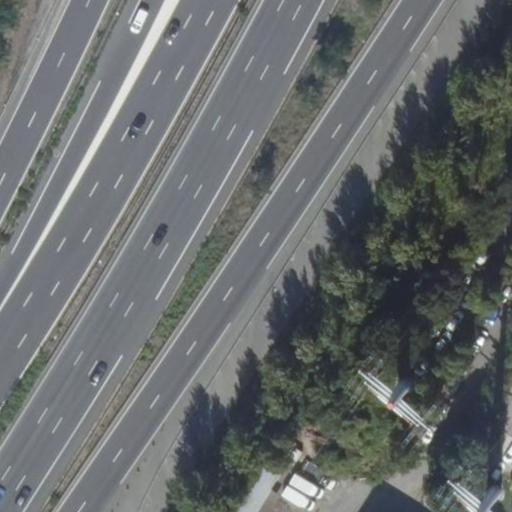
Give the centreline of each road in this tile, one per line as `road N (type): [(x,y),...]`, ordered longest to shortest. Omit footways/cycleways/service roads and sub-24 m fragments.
road 1 (motorway): [(80,511),(424,0)]
road 2 (motorway): [(0,498),(167,227),(294,0)]
road 3 (motorway): [(208,0),(0,359)]
road 4 (motorway): [(153,0),(0,296)]
road 5 (motorway): [(88,0),(0,183)]
